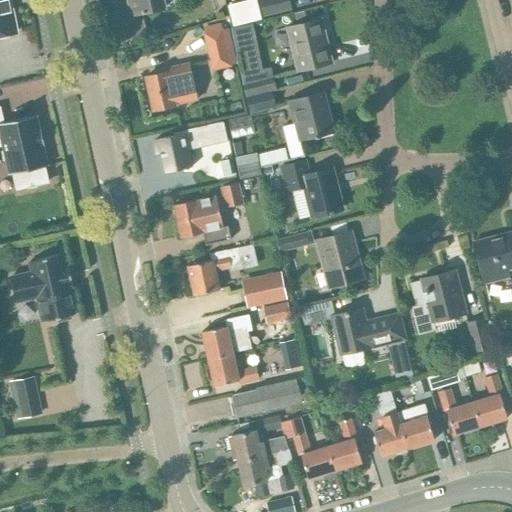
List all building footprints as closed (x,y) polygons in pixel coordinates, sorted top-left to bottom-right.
[(0,0),(0,35),(16,32),(9,0),(0,0)] [(128,0),(131,15),(165,7),(163,0),(128,0)] [(288,0),(260,0),(264,15),(290,8),(288,0)] [(321,18),(287,27),(298,71),(332,62),(321,18)] [(204,32),(203,32),(211,71),(232,66),(232,65),(237,64),(228,28),(222,29),(221,23),(203,27),(204,32)] [(233,38),(249,35),(251,35),(248,23),(231,27),(233,38)] [(166,68),(167,72),(145,76),(153,110),(186,102),(198,99),(189,63),(166,68)] [(247,95),(275,88),(272,74),(243,82),(247,95)] [(275,105),(271,90),(247,97),(250,112),(275,105)] [(291,159),(305,156),(300,139),(315,135),(316,137),(320,136),(320,134),(332,131),(322,92),(289,101),(294,123),(283,126),(291,159)] [(240,102),(231,104),(233,111),(242,109),(240,102)] [(0,105),(0,145),(2,145),(9,174),(12,173),(45,166),(48,165),(43,144),(44,144),(41,130),(40,130),(36,114),(4,122),(0,105)] [(159,139),(166,170),(190,165),(186,149),(189,148),(187,141),(199,138),(200,141),(215,138),(212,127),(159,139)] [(260,167),(258,154),(257,152),(244,155),(241,141),(233,143),(240,179),(261,174),(260,167)] [(258,154),(260,167),(271,164),(288,160),(285,147),(258,154)] [(198,161),(199,166),(203,185),(234,178),(229,154),(198,161)] [(305,160),(280,166),(286,191),(304,186),(312,216),(342,209),(331,168),(308,174),(305,160)] [(250,178),(244,180),(246,189),(253,188),(250,178)] [(223,193),(174,204),(181,237),(203,232),(205,245),(230,239),(227,223),(222,224),(219,213),(227,211),(226,205),(242,202),(238,183),(222,187),(223,193)] [(311,230),(277,240),(279,252),(314,243),(311,230)] [(350,231),(316,240),(329,287),(362,278),(350,231)] [(511,279),(511,241),(505,243),(503,236),(475,243),(475,240),(474,241),(484,281),(511,274),(511,279)] [(240,274),(257,270),(251,245),(226,250),(210,253),(212,260),(187,266),(194,294),(219,289),(215,269),(230,265),(231,269),(238,267),(240,274)] [(57,317),(58,321),(71,318),(70,314),(74,313),(68,285),(73,284),(69,267),(64,268),(61,254),(30,261),(33,272),(9,278),(14,300),(37,295),(43,320),(57,317)] [(408,283),(414,307),(411,308),(418,334),(436,330),(433,321),(465,313),(454,270),(421,278),(422,280),(408,283)] [(263,287),(245,290),(249,306),(285,298),(280,273),(261,277),(263,287)] [(288,301),(263,307),(267,323),(292,317),(288,301)] [(404,338),(398,314),(365,322),(361,308),(331,316),(340,354),(404,338)] [(202,331),(208,358),(232,353),(228,334),(248,330),(245,319),(226,323),(226,326),(202,331)] [(467,323),(474,351),(488,348),(481,319),(467,323)] [(296,339),(281,342),(283,351),(287,369),(303,366),(296,339)] [(239,382),(258,378),(256,366),(249,367),(245,350),(232,353),(208,358),(214,385),(238,380),(239,382)] [(462,364),(466,377),(482,372),(477,359),(462,364)] [(256,389),(232,394),(237,416),(257,412),(301,402),(311,400),(303,366),(287,369),(287,371),(283,372),(285,380),(257,387),(257,389),(256,389)] [(449,369),(453,382),(464,379),(460,366),(449,369)] [(490,397),(473,402),(480,426),(507,418),(500,394),(502,393),(497,374),(484,378),(490,397)] [(417,418),(402,423),(401,423),(408,448),(434,440),(427,416),(429,415),(424,396),(420,383),(408,386),(412,399),(411,400),(417,418)] [(446,410),(453,434),(480,426),(473,402),(455,407),(449,388),(438,392),(444,411),(446,410)] [(373,432),(381,456),(408,448),(401,423),(402,423),(390,390),(375,394),(386,428),(373,432)] [(36,391),(13,396),(18,417),(41,412),(36,391)] [(279,415),(267,417),(269,426),(271,426),(272,430),(282,428),(281,421),(279,415)] [(308,478),(335,470),(327,445),(310,451),(300,417),(281,423),(284,435),(287,438),(293,436),(299,455),(301,454),(308,478)] [(327,445),(335,470),(361,462),(354,438),(357,437),(351,418),(339,422),(344,440),(327,445)] [(238,459),(289,447),(287,438),(284,435),(258,441),(256,430),(232,435),(238,459)] [(258,496),(293,488),(290,474),(266,479),(263,466),(292,459),(289,447),(238,459),(243,485),(255,483),(258,496)] [(292,496),(266,502),(268,511),(295,511),(296,511),(292,496)]
